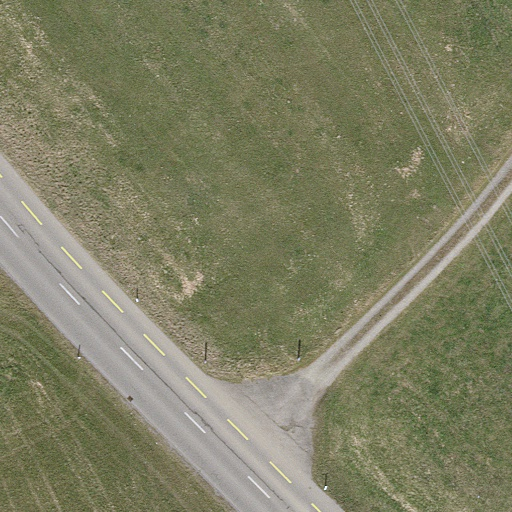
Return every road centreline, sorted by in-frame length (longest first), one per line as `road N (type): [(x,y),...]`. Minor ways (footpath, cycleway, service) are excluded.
road 1 (tertiary): [(287,511),(0,193)]
road 2 (track): [(229,452),(477,196),(511,144)]
